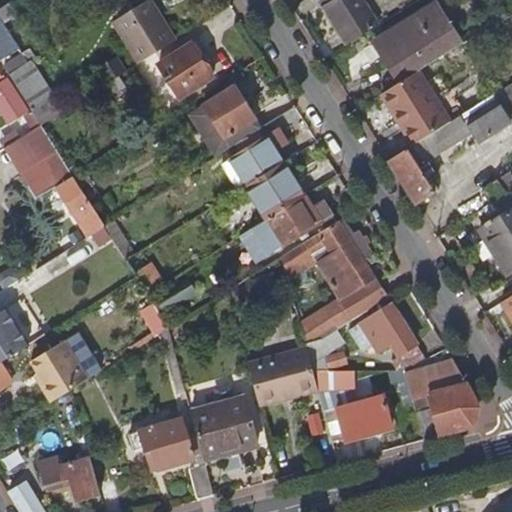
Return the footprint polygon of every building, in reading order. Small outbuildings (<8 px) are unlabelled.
[(380,24),(364,0),(325,0),(321,3),(346,45),(380,24)] [(175,45),(149,3),(113,26),(139,68),(175,45)] [(22,17),(15,5),(0,13),(0,17),(6,27),(22,17)] [(414,74),(460,46),(436,6),(373,44),(399,84),(414,74)] [(511,13),(498,26),(511,41),(511,13)] [(212,82),(191,49),(161,68),(181,101),(212,82)] [(37,60),(32,52),(24,57),(29,65),(37,60)] [(9,78),(29,65),(24,57),(1,71),(4,75),(0,78),(3,82),(9,78)] [(52,102),(29,65),(9,78),(32,115),(52,102)] [(125,77),(118,65),(102,74),(109,87),(120,80),(125,77)] [(446,126),(414,74),(399,84),(382,94),(415,146),(446,126)] [(103,109),(128,93),(120,80),(109,87),(95,96),(103,109)] [(506,118),(511,114),(511,85),(494,97),(506,118)] [(261,134),(234,92),(188,121),(213,164),(261,134)] [(421,164),(469,134),(477,145),(510,124),(506,118),(494,97),(446,126),(415,146),(411,148),(421,164)] [(62,117),(52,102),(32,115),(41,130),(62,117)] [(23,178),(58,156),(41,130),(6,151),(23,178)] [(287,147),(279,134),(222,170),(239,197),(245,193),(282,169),(274,156),(287,147)] [(435,192),(408,150),(388,162),(415,204),(435,192)] [(57,191),(73,181),(58,156),(23,178),(38,203),(57,191)] [(301,201),(282,169),(245,193),(264,224),(301,201)] [(96,192),(88,179),(77,187),(85,199),(96,192)] [(73,181),(57,191),(88,242),(105,231),(85,199),(77,187),(73,181)] [(505,194),(498,181),(483,190),(490,202),(505,194)] [(264,224),(239,241),(255,267),(330,222),(320,205),(308,212),(301,201),(264,224)] [(511,274),(511,210),(484,229),(483,228),(479,230),(480,232),(509,276),(511,274)] [(282,263),(288,285),(304,276),(303,270),(315,263),(318,268),(340,305),(373,284),(364,271),(376,263),(367,250),(362,243),(364,241),(359,234),(353,239),(344,224),(282,263)] [(135,257),(115,225),(105,231),(125,263),(135,257)] [(364,241),(362,243),(367,250),(371,246),(367,239),(364,241)] [(304,276),(318,268),(315,263),(303,270),(304,276)] [(162,285),(151,269),(138,277),(150,294),(162,285)] [(160,308),(189,290),(186,286),(157,304),(160,308)] [(315,314),(298,323),(305,346),(320,343),(339,331),(384,302),(376,289),(318,325),(315,314)] [(511,297),(503,304),(511,319),(511,297)] [(416,352),(390,312),(347,338),(361,359),(373,352),(377,358),(390,351),(397,362),(416,352)] [(30,348),(7,313),(0,317),(0,366),(1,366),(30,348)] [(169,333),(161,319),(149,327),(157,340),(162,337),(169,333)] [(326,358),(347,344),(339,331),(320,343),(305,346),(306,351),(311,368),(326,358)] [(173,342),(171,332),(169,333),(162,337),(167,345),(173,342)] [(58,366),(71,358),(63,346),(50,354),(58,366)] [(311,368),(306,351),(248,366),(259,409),(318,393),(315,384),(312,374),(311,368)] [(424,365),(416,352),(397,362),(404,374),(424,365)] [(86,384),(71,358),(58,366),(50,354),(32,365),(55,403),(86,384)] [(330,374),(326,358),(311,368),(312,374),(330,374)] [(473,428),(479,408),(452,365),(425,372),(426,378),(405,383),(422,442),(473,428)] [(0,392),(12,385),(1,366),(0,366),(0,392)] [(405,383),(426,378),(425,372),(403,378),(405,383)] [(351,384),(350,373),(330,374),(312,374),(315,384),(351,384)] [(392,431),(384,398),(337,410),(346,443),(392,431)] [(259,452),(245,401),(193,417),(193,419),(206,467),(240,461),(239,457),(259,452)] [(322,434),(316,415),(307,418),(312,437),(322,434)] [(206,467),(193,419),(134,435),(138,450),(148,448),(153,446),(160,472),(194,463),(196,469),(189,471),(197,503),(214,499),(206,467)] [(160,472),(153,446),(148,448),(156,474),(160,472)] [(92,477),(97,475),(92,457),(62,466),(60,458),(39,464),(45,489),(72,481),(79,505),(98,499),(92,477)] [(103,498),(97,475),(92,477),(98,499),(103,498)] [(45,511),(28,483),(8,496),(18,511),(45,511)]
